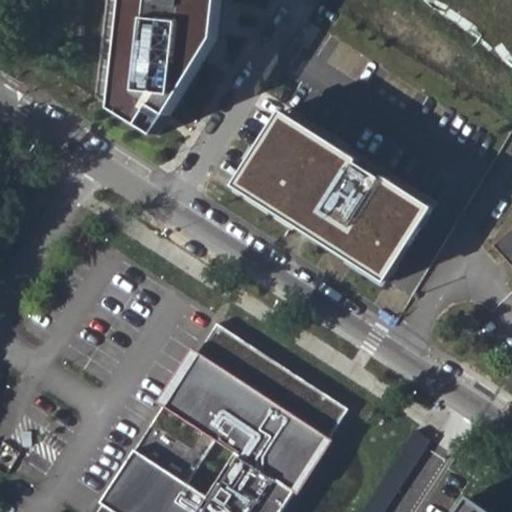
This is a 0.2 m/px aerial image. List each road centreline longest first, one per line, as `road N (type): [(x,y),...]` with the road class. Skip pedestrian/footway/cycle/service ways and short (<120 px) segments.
road 1 (residential): [(511,420),(166,204)]
road 2 (unclassified): [(166,204),(293,0)]
